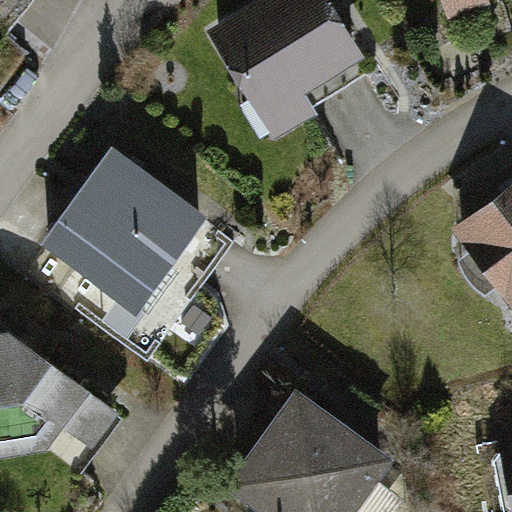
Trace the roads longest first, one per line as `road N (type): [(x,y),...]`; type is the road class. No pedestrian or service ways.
road 1 (residential): [(511,104),(446,143),(279,291),(129,511)]
road 2 (residential): [(0,178),(131,0)]
